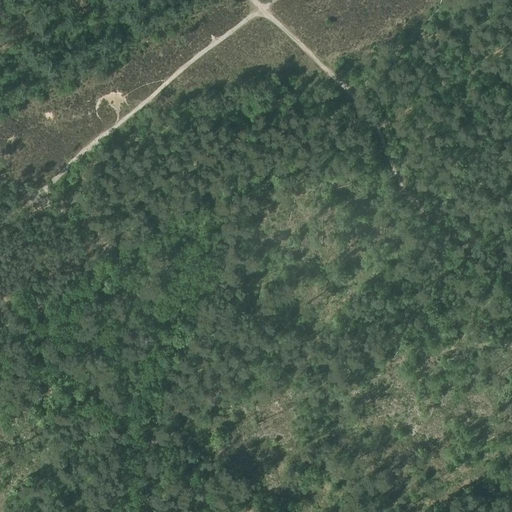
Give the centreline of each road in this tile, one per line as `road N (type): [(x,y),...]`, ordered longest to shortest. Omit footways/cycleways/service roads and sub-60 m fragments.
road 1 (track): [(139,511),(128,337),(104,250),(74,221),(25,194),(0,216)]
road 2 (track): [(511,280),(414,204),(392,179),(360,106),(260,10)]
